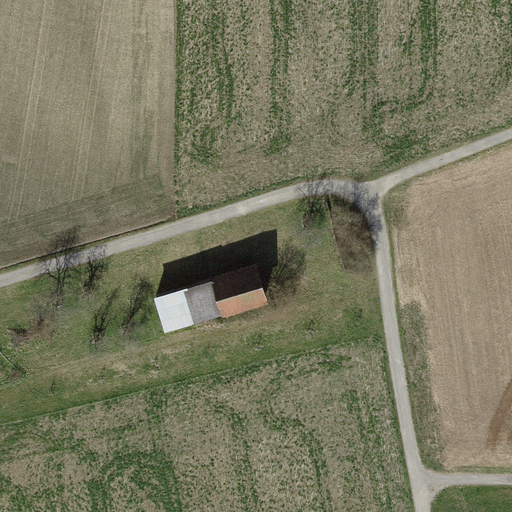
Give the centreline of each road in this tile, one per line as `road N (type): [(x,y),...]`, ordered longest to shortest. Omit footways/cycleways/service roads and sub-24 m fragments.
road 1 (track): [(370,189),(318,183),(0,283)]
road 2 (track): [(370,189),(423,511)]
road 3 (track): [(511,134),(370,189)]
